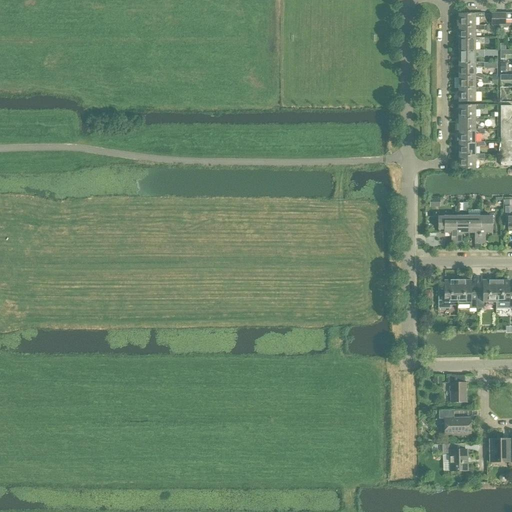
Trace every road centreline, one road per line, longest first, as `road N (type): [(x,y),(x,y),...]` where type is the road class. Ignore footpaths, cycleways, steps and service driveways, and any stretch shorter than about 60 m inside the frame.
road 1 (residential): [(407,166),(442,164),(445,0)]
road 2 (residential): [(482,367),(408,366),(408,261)]
road 3 (residential): [(407,166),(405,0)]
